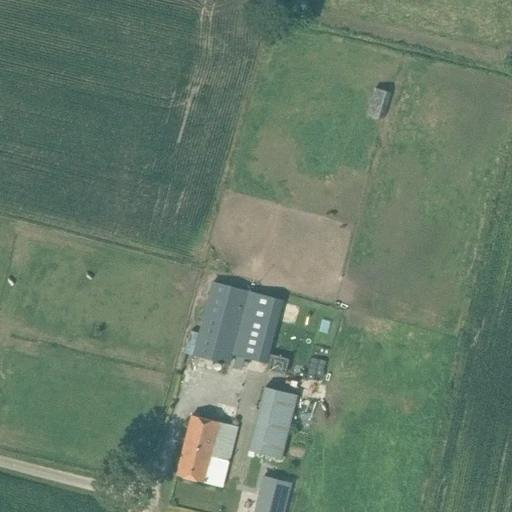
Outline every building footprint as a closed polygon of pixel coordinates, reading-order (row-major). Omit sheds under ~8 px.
[(367,115),(383,120),(391,93),(375,88),(367,115)] [(283,300),(214,282),(194,355),(229,364),(232,354),(266,363),(283,300)] [(267,463),(280,466),(298,397),(267,388),(251,450),(269,455),(267,463)] [(238,427),(192,415),(177,475),(223,487),(238,427)] [(296,511),(299,500),(255,488),(248,511),(296,511)]
